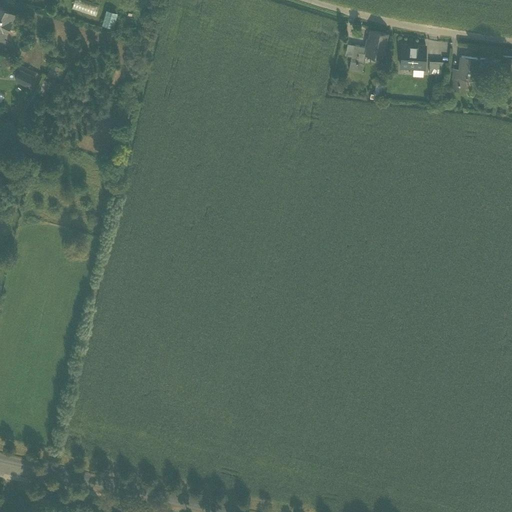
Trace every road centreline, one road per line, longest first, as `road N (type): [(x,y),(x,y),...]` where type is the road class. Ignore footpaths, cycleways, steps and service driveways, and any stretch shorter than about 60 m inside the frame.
road 1 (tertiary): [(0,461),(221,511)]
road 2 (residential): [(308,0),(511,40)]
